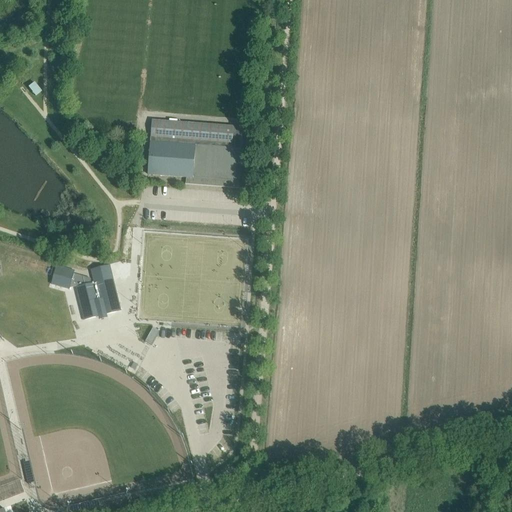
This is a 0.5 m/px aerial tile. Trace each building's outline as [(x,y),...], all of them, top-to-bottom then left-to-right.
[(30,87),(38,96),(43,91),(36,82),(30,87)] [(246,182),(250,134),(250,133),(242,132),(241,149),(151,142),(148,175),(186,178),(186,184),(185,184),(246,189),(246,182)] [(90,279),(74,274),(75,271),(57,266),(52,285),(69,289),(72,278),(76,279),(75,281),(77,282),(79,287),(76,288),(84,320),(121,311),(113,279),(92,284),(90,279)] [(152,314),(166,314),(166,305),(152,306),(152,314)] [(156,338),(156,337),(159,331),(153,328),(145,342),(152,345),(156,338)]
